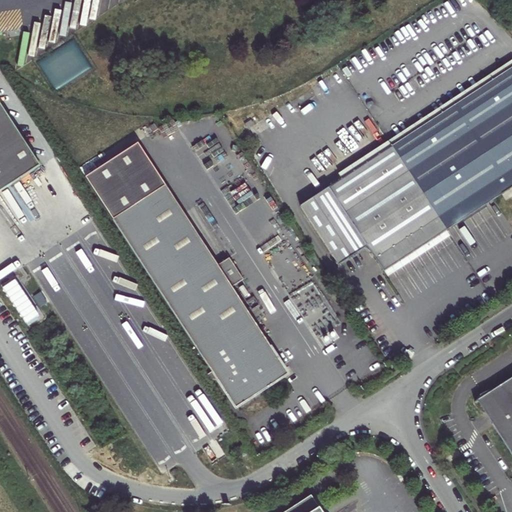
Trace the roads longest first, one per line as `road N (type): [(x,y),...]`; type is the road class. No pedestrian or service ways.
road 1 (unclassified): [(387,398),(253,482),(216,495),(151,494),(82,463),(0,336)]
road 2 (unclassified): [(511,316),(387,398)]
road 3 (unclassified): [(387,398),(460,511)]
